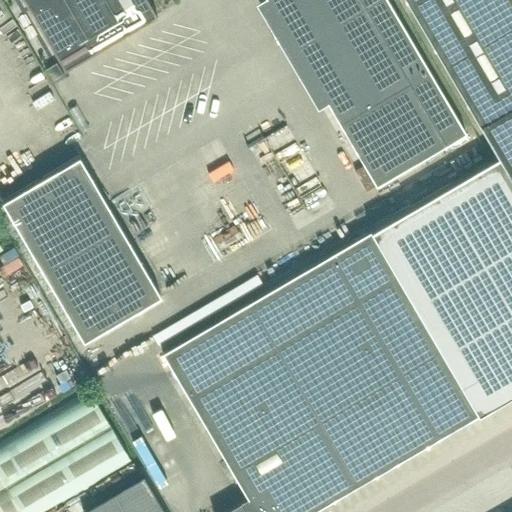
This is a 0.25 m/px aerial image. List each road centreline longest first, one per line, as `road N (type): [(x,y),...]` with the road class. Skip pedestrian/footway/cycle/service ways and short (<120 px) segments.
road 1 (unknown): [(207,0),(229,43),(232,89),(201,115),(144,136)]
road 2 (unclassified): [(384,511),(511,437)]
